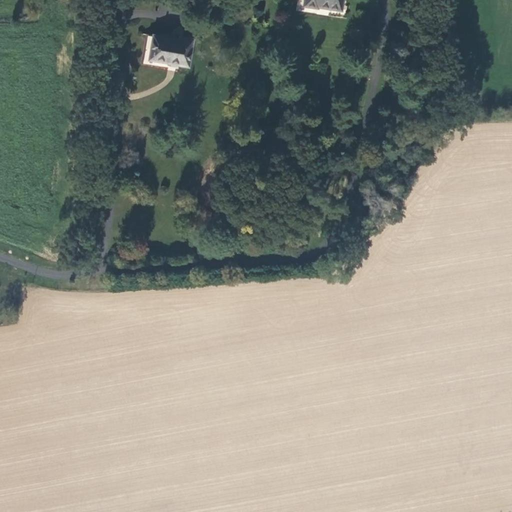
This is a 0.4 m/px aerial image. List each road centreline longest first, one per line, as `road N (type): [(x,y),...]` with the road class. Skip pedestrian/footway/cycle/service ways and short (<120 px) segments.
road 1 (track): [(351,58),(352,157),(346,189),(321,236),(200,267),(52,270),(0,254)]
road 2 (track): [(106,269),(122,113)]
